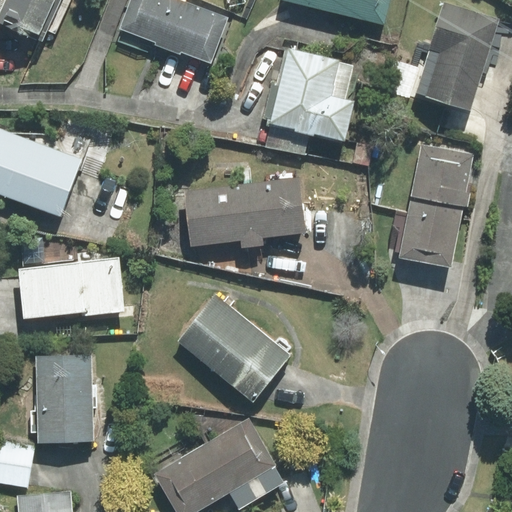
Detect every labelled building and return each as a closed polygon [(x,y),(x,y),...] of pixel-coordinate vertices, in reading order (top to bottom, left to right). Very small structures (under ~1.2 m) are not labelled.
[(58,0),(7,0),(0,18),(0,28),(40,45),(58,0)] [(185,5),(186,0),(129,0),(117,33),(210,69),(228,21),(185,5)] [(282,0),(282,4),(383,22),(386,0),(282,0)] [(444,0),(441,0),(421,67),(390,58),(381,88),(412,98),(471,115),(500,17),(444,0)] [(353,63),(281,50),(266,128),(343,143),(351,100),(346,99),(353,63)] [(79,163),(0,130),(0,199),(55,222),(79,163)] [(473,151),(418,140),(394,257),(450,268),(473,151)] [(184,185),(188,247),(237,244),(237,250),(262,249),(262,240),(301,238),(298,178),(184,185)] [(75,269),(17,268),(16,319),(119,321),(120,256),(76,255),(75,269)] [(217,294),(173,343),(246,407),(289,358),(217,294)] [(88,355),(32,356),(34,446),(89,446),(88,355)] [(145,473),(167,511),(188,511),(226,491),(237,510),(283,484),(244,416),(145,473)] [(32,446),(0,440),(0,483),(25,488),(32,446)] [(69,511),(67,484),(49,485),(50,493),(15,497),(15,511),(69,511)]
